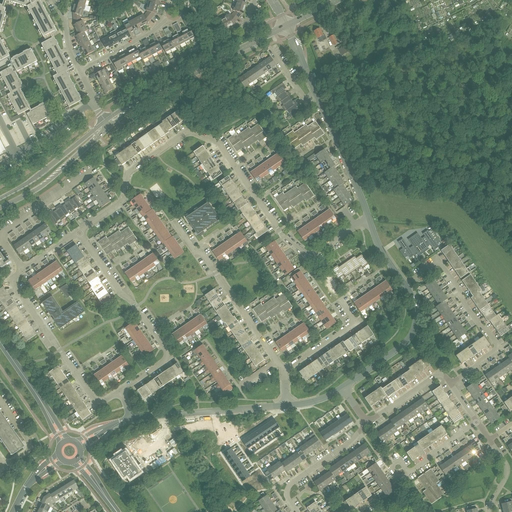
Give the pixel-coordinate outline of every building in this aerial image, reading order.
[(5,4),(6,1),(12,3),(17,5),(22,6),(28,8),(30,13),(31,13),(33,18),(36,22),(38,27),(41,33),(44,38),(51,35),(53,39),(55,38),(54,38),(53,35),(56,33),(57,32),(55,27),(54,25),(53,23),(53,24),(49,17),(50,17),(50,16),(49,15),(48,13),(47,14),(45,9),(45,8),(44,7),(45,7),(43,3),(42,4),(42,3),(40,0),(4,0),(3,5),(2,7),(4,8),(4,5),(5,4)] [(235,6),(245,9),(246,4),(236,1),(233,0),(233,2),(236,3),(235,6)] [(158,9),(159,4),(149,1),(148,6),(158,9)] [(85,6),(75,3),(74,8),(83,11),(85,6)] [(0,63),(8,58),(10,57),(10,56),(8,53),(6,50),(3,44),(2,43),(1,40),(0,38),(0,32),(1,31),(1,29),(2,26),(4,21),(5,18),(6,14),(4,13),(5,11),(5,9),(4,8),(2,7),(3,5),(2,5),(0,4),(0,63)] [(156,14),(158,9),(148,6),(146,11),(148,12),(146,14),(151,19),(155,14),(156,14)] [(235,12),(233,14),(238,19),(242,14),(243,14),(245,9),(235,6),(233,11),(235,12)] [(73,14),(73,20),(81,19),(80,16),(82,17),(83,11),(74,8),(72,14),(73,14)] [(148,23),(151,19),(146,14),(144,16),(144,15),(138,17),(143,26),(148,24),(148,23)] [(231,15),(225,17),(230,27),(235,24),(235,23),(238,19),(233,14),(231,16),(231,15)] [(138,29),(143,26),(138,17),(133,20),(138,29)] [(230,27),(225,17),(220,20),(225,29),(230,27)] [(81,22),(81,19),(73,20),(74,25),(73,26),(76,31),(85,26),(82,21),(81,22)] [(129,22),(133,32),(138,29),(133,20),(129,22)] [(129,34),(133,32),(129,22),(124,25),(126,28),(129,34)] [(76,31),(78,35),(78,36),(84,32),(85,33),(87,31),(87,30),(90,29),(89,27),(86,28),(85,26),(76,31)] [(131,37),(129,34),(126,28),(121,31),(126,40),(131,37)] [(190,28),(185,31),(190,40),(195,38),(190,28)] [(318,38),(320,42),(327,39),(324,34),(323,35),(320,28),(314,31),(318,38)] [(121,42),(116,33),(115,31),(110,33),(111,36),(116,45),(121,42)] [(126,40),(121,31),(116,33),(121,42),(126,40)] [(185,31),(180,34),(185,43),(190,40),(185,31)] [(85,33),(84,32),(78,36),(78,35),(75,37),(78,42),(87,37),(85,33)] [(333,46),(339,42),(342,41),(337,33),(329,37),(333,46)] [(185,43),(180,34),(175,36),(180,45),(185,43)] [(111,47),(116,45),(111,36),(107,38),(111,47)] [(175,36),(171,39),(175,48),(180,45),(175,36)] [(78,42),(80,47),(89,42),(87,37),(78,42)] [(69,107),(65,108),(66,110),(66,111),(70,109),(69,108),(80,102),(80,101),(82,101),(80,97),(81,97),(79,94),(79,93),(78,94),(75,87),(74,84),(74,83),(73,83),(73,84),(69,77),(70,77),(70,76),(68,73),(68,74),(67,72),(69,70),(71,73),(75,71),(73,67),(70,68),(69,64),(67,61),(63,54),(64,54),(63,53),(62,51),(61,51),(58,44),(59,44),(57,40),(56,41),(55,38),(53,39),(45,43),(44,44),(42,45),(47,54),(47,55),(49,60),(58,75),(57,76),(54,77),(53,78),(58,87),(59,88),(69,107)] [(106,50),(111,47),(107,38),(102,41),(106,50)] [(171,39),(166,41),(171,50),(175,48),(171,39)] [(166,41),(161,44),(166,53),(171,50),(166,41)] [(80,47),(83,52),(92,47),(89,42),(80,47)] [(158,42),(153,44),(157,53),(163,51),(158,42)] [(350,51),(346,42),(337,47),(342,56),(350,51)] [(148,47),(153,56),(157,53),(153,44),(148,47)] [(85,56),(94,52),(92,47),(83,52),(85,56)] [(148,47),(143,49),(148,58),(153,56),(148,47)] [(137,48),(132,51),(136,60),(141,58),(141,57),(138,52),(139,52),(137,48)] [(31,49),(28,50),(23,52),(24,52),(24,53),(18,56),(18,55),(13,58),(14,58),(11,59),(12,61),(11,61),(14,66),(17,73),(37,62),(31,49)] [(143,61),(148,58),(143,49),(139,52),(138,52),(141,57),(141,58),(143,61)] [(132,51),(127,54),(131,62),(136,60),(132,51)] [(131,62),(127,54),(122,56),(127,65),(131,62)] [(117,59),(122,68),(123,69),(125,68),(124,66),(127,65),(122,56),(117,59)] [(23,113),(29,110),(29,109),(31,109),(29,106),(30,106),(28,101),(27,101),(27,102),(24,96),(25,96),(22,91),(21,90),(24,88),(24,87),(22,84),(23,84),(20,79),(13,67),(14,66),(11,61),(12,61),(11,59),(10,57),(8,58),(11,64),(8,66),(9,68),(0,73),(11,93),(7,95),(18,115),(23,113)] [(273,68),(277,66),(271,57),(267,60),(273,68)] [(123,69),(122,68),(117,59),(112,61),(117,70),(118,72),(123,69)] [(269,71),(273,68),(267,60),(263,62),(269,71)] [(269,71),(263,62),(259,65),(265,74),(269,71)] [(255,68),(261,77),(265,74),(259,65),(255,68)] [(261,77),(255,68),(251,71),(257,79),(261,77)] [(95,75),(97,80),(107,75),(104,70),(95,75)] [(247,73),(253,82),(257,79),(251,71),(247,73)] [(253,82),(247,73),(243,76),(249,85),(253,82)] [(97,80),(100,85),(109,80),(107,75),(97,80)] [(249,85),(243,76),(239,79),(245,88),(249,85)] [(100,85),(102,89),(112,85),(109,80),(100,85)] [(283,83),(271,91),(273,94),(275,93),(277,97),(276,97),(280,103),(281,102),(286,98),(284,94),(287,93),(284,90),(286,88),(283,83)] [(112,85),(102,89),(105,95),(114,90),(112,85)] [(286,98),(281,102),(283,105),(282,106),(286,111),(287,111),(292,107),(290,104),(293,102),(291,98),(292,97),(289,92),(287,93),(284,94),(286,98)] [(23,113),(18,115),(12,119),(1,98),(0,99),(0,98),(0,100),(2,104),(3,105),(3,106),(5,110),(6,110),(6,111),(8,116),(9,116),(9,117),(11,122),(12,122),(14,121),(14,120),(15,120),(17,120),(17,119),(18,119),(19,118),(20,117),(21,117),(25,115),(23,113)] [(49,101),(48,102),(44,104),(44,103),(39,105),(39,106),(40,106),(31,110),(31,109),(29,109),(29,110),(30,112),(27,114),(33,125),(53,114),(49,106),(51,105),(49,101)] [(290,118),(300,112),(297,107),(298,106),(295,101),(293,102),(290,104),(292,107),(287,111),(289,114),(288,115),(290,118)] [(181,123),(185,120),(178,110),(174,113),(181,123)] [(170,116),(177,126),(181,123),(174,113),(170,116)] [(177,126),(170,116),(169,114),(165,117),(166,119),(173,128),(177,126)] [(173,128),(166,119),(162,122),(169,132),(169,131),(173,128)] [(312,124),(320,137),(322,136),(321,135),(324,133),(315,121),(312,124)] [(162,123),(159,126),(165,135),(169,132),(162,122),(162,123)] [(258,124),(254,127),(263,140),(267,137),(258,124)] [(320,137),(312,124),(308,127),(306,125),(316,140),(318,139),(317,138),(319,137),(320,137)] [(302,128),(311,140),(312,139),(314,137),(316,140),(306,125),(302,128)] [(165,135),(159,126),(155,128),(161,138),(165,135)] [(249,127),(249,128),(259,143),(263,140),(254,127),(250,129),(249,127)] [(155,128),(151,131),(157,141),(161,138),(155,128)] [(245,130),(254,143),(257,141),(259,143),(249,128),(245,130)] [(311,140),(302,128),(298,130),(308,143),(308,142),(310,140),(311,140)] [(245,130),(241,133),(250,146),(254,143),(245,130)] [(293,131),(303,146),(304,145),(304,144),(306,143),(307,143),(308,143),(298,130),(294,133),(293,131)] [(151,131),(147,134),(153,143),(157,141),(151,131)] [(303,146),(293,131),(289,134),(298,146),(299,145),(301,143),(303,146)] [(236,133),(231,136),(240,149),(244,147),(244,146),(237,136),(237,135),(236,133)] [(246,149),(250,146),(241,133),(237,135),(237,136),(244,146),(244,147),(246,149)] [(143,137),(150,146),(153,143),(147,134),(143,137)] [(297,147),(298,146),(289,134),(285,137),(293,149),(295,148),(297,146),(297,147)] [(236,152),(240,149),(231,136),(227,139),(236,152)] [(139,139),(146,149),(150,146),(143,137),(139,139)] [(135,142),(142,152),(146,149),(139,139),(135,142)] [(142,152),(135,142),(134,140),(130,143),(131,145),(138,154),(142,152)] [(131,145),(127,148),(134,157),(138,154),(131,145)] [(196,157),(206,150),(203,146),(193,153),(196,157)] [(123,150),(130,160),(134,157),(127,148),(123,150)] [(324,149),(316,155),(318,159),(327,153),(324,149)] [(130,160),(123,150),(119,153),(126,163),(130,160)] [(196,157),(199,161),(208,154),(206,150),(196,157)] [(115,156),(118,160),(122,165),(126,163),(119,153),(115,156)] [(275,156),(281,165),(285,162),(279,153),(275,156)] [(318,159),(321,163),(330,157),(327,153),(318,159)] [(202,165),(211,158),(208,154),(199,161),(202,165)] [(275,156),(273,157),(271,159),(277,168),(281,165),(275,156)] [(324,167),(333,161),(330,157),(321,163),(324,167)] [(202,165),(205,169),(214,162),(211,158),(202,165)] [(273,171),(277,168),(271,159),(267,161),(273,171)] [(263,164),(269,174),(273,171),(267,161),(263,164)] [(324,167),(327,171),(333,167),(334,167),(336,166),(333,161),(324,167)] [(208,172),(217,166),(214,162),(205,169),(208,172)] [(259,167),(265,176),(269,174),(263,164),(259,167)] [(208,172),(210,176),(219,170),(217,166),(208,172)] [(265,176),(259,167),(254,170),(261,179),(265,176)] [(327,171),(325,173),(327,177),(336,171),(334,167),(333,167),(327,171)] [(210,176),(213,181),(222,174),(219,170),(210,176)] [(257,182),(258,182),(261,179),(254,170),(250,173),(257,182)] [(327,177),(330,181),(339,175),(336,171),(327,177)] [(339,175),(330,181),(333,185),(341,178),(339,175)] [(219,182),(222,186),(231,180),(228,176),(219,182)] [(85,184),(88,188),(96,182),(94,178),(85,184)] [(334,190),(344,183),(341,178),(333,185),(336,189),(334,190)] [(234,184),(231,180),(222,186),(225,190),(234,184)] [(88,188),(91,192),(99,186),(96,182),(88,188)] [(315,196),(306,183),(301,186),(310,199),(315,196)] [(334,190),(336,194),(345,188),(343,184),(344,183),(334,190)] [(237,188),(234,184),(225,190),(227,194),(237,188)] [(91,192),(93,196),(102,190),(99,186),(91,192)] [(296,186),(292,189),(301,202),(305,200),(305,199),(298,189),(298,188),(296,186)] [(301,186),(298,188),(298,189),(305,199),(305,200),(306,202),(310,199),(301,186)] [(237,188),(227,194),(230,198),(240,192),(237,188)] [(336,194),(339,198),(348,192),(345,188),(336,194)] [(297,205),(301,202),(292,189),(288,192),(297,205)] [(93,196),(96,200),(105,194),(102,190),(93,196)] [(242,196),(240,192),(230,198),(231,200),(230,201),(232,203),(233,202),(242,196)] [(293,208),(283,192),(279,195),(288,208),(291,206),(293,208)] [(283,192),(293,208),(297,205),(288,192),(285,194),(283,192)] [(339,198),(342,202),(351,196),(348,192),(339,198)] [(108,198),(105,194),(96,200),(93,202),(96,205),(99,203),(99,204),(108,198)] [(143,199),(140,194),(131,201),(134,205),(143,199)] [(283,211),(288,208),(279,195),(274,198),(283,211)] [(242,196),(233,202),(232,203),(231,204),(234,208),(236,206),(245,200),(242,196)] [(351,196),(342,202),(345,206),(350,202),(354,200),(351,196)] [(64,202),(65,204),(68,207),(71,205),(74,210),(78,207),(79,208),(82,206),(75,197),(71,200),(70,198),(64,202)] [(99,204),(102,208),(110,202),(108,198),(99,204)] [(134,205),(137,209),(146,203),(143,199),(134,205)] [(248,204),(245,200),(236,206),(239,210),(248,204)] [(197,210),(194,212),(189,215),(186,217),(186,218),(190,224),(193,227),(195,231),(198,234),(199,237),(205,234),(203,231),(206,229),(213,224),(218,221),(220,219),(211,205),(209,202),(208,202),(197,210)] [(137,209),(140,213),(149,207),(146,203),(137,209)] [(240,210),(242,214),(252,207),(249,203),(248,204),(239,210),(239,211),(240,210)] [(75,211),(74,210),(71,205),(68,207),(65,204),(62,206),(61,204),(55,208),(57,210),(59,213),(62,211),(65,216),(69,213),(70,214),(75,211)] [(149,207),(140,213),(142,217),(153,210),(153,209),(151,210),(149,207)] [(255,211),(252,207),(242,214),(245,218),(255,211)] [(332,221),(336,218),(330,209),(326,212),(332,221)] [(47,214),(51,220),(54,225),(58,223),(57,222),(60,219),(61,220),(66,217),(65,216),(62,211),(59,213),(57,210),(53,212),(52,210),(47,214)] [(143,216),(146,220),(156,214),(153,210),(142,217),(143,216)] [(248,222),(257,215),(255,211),(245,218),(248,222)] [(322,215),(328,224),(332,221),(326,212),(322,215)] [(156,214),(146,220),(149,224),(158,218),(156,214)] [(260,219),(257,215),(248,222),(251,226),(260,219)] [(328,224),(322,215),(318,217),(324,227),(328,224)] [(314,220),(320,230),(324,227),(318,217),(314,220)] [(149,224),(151,228),(161,222),(158,218),(149,224)] [(263,223),(260,219),(251,226),(253,230),(263,223)] [(310,223),(316,232),(320,230),(314,220),(310,223)] [(161,222),(151,228),(154,232),(164,225),(161,222)] [(42,226),(48,235),(52,232),(46,223),(42,226)] [(263,223),(253,230),(256,233),(266,227),(263,223)] [(316,232),(310,223),(306,226),(312,235),(316,232)] [(154,232),(157,236),(166,229),(164,225),(154,232)] [(42,226),(38,229),(44,238),(48,235),(42,226)] [(308,238),(312,235),(306,226),(302,228),(308,238)] [(137,240),(128,227),(124,230),(133,243),(137,240)] [(268,231),(266,227),(256,233),(259,238),(268,231)] [(308,238),(302,228),(298,231),(304,241),(308,238)] [(38,229),(34,232),(40,240),(44,238),(38,229)] [(157,236),(160,240),(169,233),(166,229),(157,236)] [(115,233),(124,246),(128,243),(120,232),(121,232),(119,230),(115,233)] [(129,246),(133,243),(124,230),(121,232),(120,232),(128,243),(129,246)] [(30,234),(36,243),(40,240),(34,232),(30,234)] [(236,235),(243,244),(247,241),(241,232),(236,235)] [(437,245),(438,245),(438,244),(441,242),(438,239),(435,241),(432,237),(428,232),(424,235),(425,237),(428,242),(430,245),(433,248),(437,245)] [(120,249),(124,246),(115,233),(111,236),(120,249)] [(162,244),(173,237),(173,236),(172,237),(169,233),(160,240),(162,244)] [(30,234),(26,237),(32,246),(36,243),(30,234)] [(423,250),(427,247),(428,246),(430,245),(428,242),(425,244),(422,239),(418,234),(414,237),(423,250)] [(233,237),(239,247),(243,244),(236,235),(233,237)] [(111,236),(107,239),(114,250),(116,252),(120,249),(111,236)] [(28,249),(32,246),(26,237),(22,240),(28,249)] [(110,252),(114,250),(107,239),(106,237),(102,240),(110,252)] [(164,243),(166,247),(176,241),(173,237),(162,244),(163,244),(164,243)] [(229,240),(235,249),(239,247),(233,237),(229,240)] [(413,246),(416,250),(413,253),(414,255),(415,256),(417,254),(418,254),(418,253),(423,250),(414,237),(413,237),(409,241),(413,246)] [(22,240),(18,243),(24,251),(28,249),(22,240)] [(106,255),(110,252),(102,240),(97,242),(106,255)] [(225,243),(231,252),(235,249),(229,240),(225,243)] [(403,248),(403,249),(406,253),(403,255),(405,258),(407,257),(408,256),(412,253),(413,253),(410,248),(404,240),(403,240),(399,243),(403,248)] [(166,247),(169,251),(178,245),(176,241),(166,247)] [(266,247),(269,251),(278,245),(275,241),(266,247)] [(20,254),(24,251),(18,243),(14,246),(20,254)] [(225,243),(221,246),(227,255),(229,258),(233,255),(231,252),(225,243)] [(67,251),(70,256),(79,249),(76,245),(67,251)] [(169,251),(172,255),(181,249),(178,245),(169,251)] [(281,249),(278,245),(269,251),(271,255),(281,249)] [(444,255),(453,249),(450,245),(441,250),(444,255)] [(217,249),(223,258),(227,255),(221,246),(217,249)] [(82,253),(79,249),(70,256),(72,259),(82,253)] [(172,255),(175,259),(184,253),(181,249),(172,255)] [(219,261),(223,258),(217,249),(212,252),(219,261)] [(281,249),(271,255),(274,259),(284,253),(281,249)] [(444,255),(447,259),(455,253),(453,249),(444,255)] [(72,259),(75,263),(84,257),(82,253),(72,259)] [(286,257),(284,253),(274,259),(277,263),(286,257)] [(455,253),(447,259),(449,263),(458,257),(455,253)] [(8,263),(7,262),(6,262),(0,254),(0,266),(1,266),(2,269),(5,267),(6,269),(8,268),(6,266),(11,263),(10,261),(8,263)] [(153,254),(149,256),(156,266),(160,263),(153,254)] [(362,268),(368,264),(365,259),(365,258),(362,254),(356,258),(361,266),(362,268)] [(149,256),(145,259),(152,269),(156,266),(149,256)] [(352,258),(349,260),(356,270),(361,266),(356,258),(355,256),(353,257),(352,258)] [(78,267),(87,261),(84,257),(75,263),(78,267)] [(286,257),(277,263),(280,267),(289,261),(286,257)] [(449,263),(452,267),(461,261),(458,257),(449,263)] [(152,269),(145,259),(141,262),(148,271),(152,269)] [(347,261),(344,263),(351,273),(356,270),(349,260),(348,261),(347,261)] [(53,264),(59,273),(63,271),(57,261),(53,264)] [(78,267),(81,271),(90,265),(87,261),(78,267)] [(292,265),(289,261),(280,267),(283,271),(292,265)] [(452,267),(455,270),(464,265),(461,261),(452,267)] [(141,262),(137,265),(143,274),(148,271),(141,262)] [(344,263),(343,264),(342,265),(339,267),(344,275),(345,277),(351,273),(344,263)] [(53,264),(49,267),(55,276),(59,273),(53,264)] [(81,271),(83,275),(93,269),(90,265),(81,271)] [(139,277),(143,274),(137,265),(133,267),(139,277)] [(292,265),(283,271),(285,276),(295,269),(292,265)] [(338,279),(344,275),(339,267),(337,265),(331,269),(335,274),(338,279)] [(464,265),(455,270),(458,274),(466,268),(464,265)] [(45,270),(51,279),(55,276),(49,267),(45,270)] [(133,267),(129,270),(135,280),(139,277),(133,267)] [(469,273),(466,268),(458,274),(461,279),(469,273)] [(86,279),(95,273),(93,269),(83,275),(86,279)] [(45,270),(41,272),(47,282),(51,279),(45,270)] [(131,282),(135,280),(129,270),(125,273),(131,282)] [(291,278),(294,282),(303,275),(301,271),(291,278)] [(37,275),(43,284),(47,282),(41,272),(37,275)] [(86,279),(89,283),(98,277),(95,273),(86,279)] [(37,275),(33,278),(39,287),(43,284),(37,275)] [(306,279),(303,275),(294,282),(297,286),(306,279)] [(471,275),(462,281),(465,285),(474,279),(471,275)] [(101,281),(98,277),(89,283),(91,287),(92,287),(100,281),(100,282),(101,281)] [(29,281),(35,290),(39,287),(33,278),(29,281)] [(297,286),(299,289),(309,283),(306,279),(297,286)] [(425,285),(428,289),(436,283),(433,279),(425,285)] [(476,283),(474,279),(465,285),(468,289),(476,283)] [(90,288),(93,292),(103,285),(100,282),(100,281),(92,287),(91,287),(90,288)] [(382,283),(388,293),(392,290),(386,281),(382,283)] [(299,289),(302,293),(311,287),(309,283),(299,289)] [(378,286),(384,295),(388,293),(382,283),(378,286)] [(439,287),(436,283),(428,289),(430,293),(439,287)] [(468,289),(470,293),(479,287),(476,283),(468,289)] [(66,299),(73,294),(67,284),(60,289),(66,299)] [(93,292),(96,296),(106,289),(103,285),(93,292)] [(374,289),(380,298),(384,295),(378,286),(374,289)] [(302,293),(305,297),(314,291),(311,287),(302,293)] [(430,293),(433,297),(442,291),(439,287),(430,293)] [(470,293),(473,296),(473,297),(482,291),(479,287),(470,293)] [(96,296),(99,300),(108,293),(106,289),(96,296)] [(205,296),(208,300),(217,293),(214,289),(205,296)] [(370,292),(376,301),(380,298),(374,289),(370,292)] [(9,295),(6,291),(0,295),(0,301),(9,295)] [(308,301),(317,295),(314,291),(305,297),(308,301)] [(445,295),(442,291),(433,297),(436,301),(445,295)] [(471,298),(474,302),(482,296),(480,292),(482,291),(473,297),(473,296),(471,298)] [(370,292),(366,295),(372,304),(376,301),(370,292)] [(102,304),(106,301),(111,297),(108,293),(99,300),(102,304)] [(220,297),(217,293),(208,300),(210,304),(220,297)] [(284,294),(280,297),(289,310),(292,307),(284,294)] [(0,301),(3,305),(12,299),(9,295),(0,301)] [(308,301),(310,305),(320,299),(317,295),(308,301)] [(372,304),(366,295),(362,297),(368,307),(372,304)] [(447,299),(445,295),(436,301),(439,305),(436,307),(447,299)] [(79,302),(78,301),(63,311),(53,296),(51,297),(42,303),(44,306),(49,313),(51,316),(52,315),(54,319),(54,320),(60,329),(63,327),(69,322),(79,316),(82,314),(85,312),(79,302)] [(474,302),(477,306),(485,300),(482,296),(474,302)] [(210,304),(213,308),(223,301),(220,297),(210,304)] [(284,313),(289,310),(280,297),(275,299),(275,300),(283,310),(284,313)] [(362,297),(358,300),(364,309),(368,307),(362,297)] [(279,313),(283,310),(275,300),(275,299),(274,298),(270,300),(279,313)] [(3,305),(6,309),(15,303),(12,299),(3,305)] [(310,305),(313,309),(323,303),(320,299),(310,305)] [(436,307),(439,311),(447,305),(444,301),(448,299),(447,299),(436,307)] [(275,316),(279,313),(270,300),(266,303),(275,316)] [(358,300),(354,303),(360,312),(364,309),(358,300)] [(485,300),(477,306),(479,310),(488,304),(485,300)] [(213,308),(216,312),(225,305),(223,301),(213,308)] [(15,303),(6,309),(8,313),(17,307),(15,303)] [(269,317),(271,319),(275,316),(266,303),(262,306),(269,317)] [(316,313),(325,307),(323,303),(313,309),(316,313)] [(265,320),(269,317),(262,306),(261,304),(257,306),(265,320)] [(479,310),(482,314),(491,308),(488,304),(479,310)] [(219,316),(228,309),(225,305),(216,312),(219,316)] [(450,309),(447,305),(439,311),(441,315),(450,309)] [(261,322),(265,320),(257,306),(252,309),(261,322)] [(8,313),(11,317),(20,311),(17,307),(8,313)] [(316,313),(319,317),(328,311),(325,307),(316,313)] [(493,312),(491,308),(482,314),(485,318),(493,312)] [(219,316),(221,320),(231,313),(228,309),(219,316)] [(450,309),(441,315),(444,319),(453,313),(450,309)] [(20,311),(11,317),(14,321),(23,315),(20,311)] [(331,315),(328,311),(319,317),(322,321),(331,315)] [(488,322),(490,320),(498,314),(496,316),(493,312),(485,318),(488,322)] [(224,324),(225,323),(234,317),(231,313),(221,320),(224,324)] [(455,317),(453,313),(444,319),(447,323),(455,317)] [(501,319),(498,314),(490,320),(492,324),(501,319)] [(14,321),(17,325),(26,318),(23,315),(14,321)] [(207,324),(200,315),(196,317),(203,327),(207,324)] [(322,321),(324,325),(334,319),(331,315),(322,321)] [(234,316),(234,317),(225,323),(228,327),(237,320),(234,316)] [(192,320),(199,330),(203,327),(196,317),(192,320)] [(455,317),(447,323),(450,327),(458,321),(455,317)] [(19,329),(28,322),(26,318),(17,325),(19,329)] [(337,323),(334,319),(324,325),(327,329),(337,323)] [(492,324),(495,328),(504,322),(501,319),(492,324)] [(192,320),(188,323),(195,332),(199,330),(192,320)] [(228,327),(231,331),(240,324),(237,320),(228,327)] [(461,325),(458,321),(450,327),(452,331),(461,325)] [(19,329),(22,333),(31,326),(28,322),(19,329)] [(134,322),(125,328),(128,332),(137,326),(134,322)] [(495,328),(498,332),(506,326),(504,322),(495,328)] [(195,332),(188,323),(184,326),(191,335),(195,332)] [(300,326),(306,335),(310,332),(304,323),(300,326)] [(233,335),(243,328),(240,324),(231,331),(233,335)] [(461,325),(452,331),(455,335),(464,329),(461,325)] [(22,333),(25,337),(34,330),(31,326),(22,333)] [(128,332),(131,336),(140,330),(137,326),(128,332)] [(191,335),(184,326),(180,328),(187,338),(191,335)] [(296,328),(302,338),(306,335),(300,326),(296,328)] [(368,326),(364,329),(370,338),(374,335),(368,326)] [(506,326),(498,332),(501,337),(509,331),(506,326)] [(187,338),(180,328),(176,331),(183,341),(187,338)] [(245,332),(243,328),(233,335),(236,339),(245,332)] [(296,328),(292,331),(298,341),(302,338),(296,328)] [(360,331),(366,341),(370,338),(364,329),(360,331)] [(467,333),(464,329),(455,335),(458,339),(467,333)] [(34,330),(25,337),(28,341),(37,334),(34,330)] [(143,334),(140,330),(131,336),(133,340),(143,334)] [(176,331),(172,334),(178,344),(183,341),(176,331)] [(292,331),(288,334),(294,343),(298,341),(292,331)] [(356,334),(362,343),(366,341),(360,331),(356,334)] [(236,339),(239,343),(248,336),(245,332),(236,339)] [(133,340),(136,344),(145,338),(143,334),(133,340)] [(294,343),(288,334),(284,337),(290,346),(294,343)] [(352,337),(358,346),(362,343),(356,334),(352,337)] [(251,340),(248,336),(239,343),(242,347),(251,340)] [(490,345),(484,336),(480,339),(485,348),(490,345)] [(290,346),(284,337),(280,340),(286,349),(290,346)] [(348,340),(354,349),(358,346),(352,337),(348,340)] [(136,344),(139,348),(148,342),(145,338),(136,344)] [(476,342),(481,350),(485,348),(480,339),(476,342)] [(242,347),(244,351),(254,344),(251,340),(242,347)] [(280,340),(275,343),(282,352),(286,349),(280,340)] [(348,340),(344,342),(350,352),(354,349),(348,340)] [(339,344),(345,354),(349,351),(350,352),(344,342),(343,341),(339,344)] [(139,348),(142,352),(151,346),(148,342),(139,348)] [(481,350),(476,342),(472,345),(478,353),(481,350)] [(257,348),(254,344),(244,351),(247,355),(257,348)] [(345,354),(339,344),(335,347),(341,356),(345,354)] [(195,356),(205,349),(202,345),(192,352),(194,354),(192,356),(193,357),(195,356)] [(474,356),(478,353),(472,345),(468,347),(474,356)] [(151,346),(142,352),(145,356),(154,350),(151,346)] [(331,350),(337,359),(341,356),(335,347),(331,350)] [(464,350),(470,359),(474,356),(468,347),(464,350)] [(247,355),(250,358),(259,352),(257,348),(247,355)] [(208,353),(205,349),(195,356),(198,360),(201,358),(208,353)] [(327,352),(334,362),(337,359),(331,350),(327,352)] [(466,361),(470,359),(464,350),(460,353),(466,361)] [(250,358),(253,363),(262,356),(259,352),(250,358)] [(334,362),(327,352),(323,355),(330,364),(334,362)] [(211,357),(208,353),(201,358),(202,361),(199,363),(200,364),(211,357)] [(466,361),(460,353),(456,356),(462,364),(466,361)] [(125,368),(129,365),(122,355),(118,358),(125,368)] [(319,358),(326,367),(330,364),(323,355),(319,358)] [(255,367),(265,360),(262,356),(253,363),(255,367)] [(206,366),(214,361),(211,357),(200,364),(201,366),(204,364),(206,366)] [(426,368),(430,365),(425,357),(420,360),(426,368)] [(118,358),(114,361),(121,370),(125,368),(118,358)] [(315,361),(322,370),(326,367),(319,358),(315,361)] [(426,368),(420,360),(416,362),(422,371),(426,368)] [(110,364),(117,373),(121,370),(114,361),(110,364)] [(216,365),(214,361),(206,366),(208,369),(205,371),(206,372),(216,365)] [(315,361),(311,363),(318,373),(322,370),(315,361)] [(501,364),(507,373),(511,370),(505,361),(501,364)] [(412,365),(418,373),(422,371),(416,362),(412,365)] [(184,372),(177,363),(173,366),(180,375),(184,372)] [(307,366),(314,375),(318,373),(311,363),(307,366)] [(110,364),(106,367),(113,376),(117,373),(110,364)] [(507,373),(501,364),(497,367),(503,375),(507,373)] [(207,374),(210,371),(212,374),(219,369),(216,365),(206,372),(207,374)] [(418,373),(412,365),(408,368),(416,378),(414,376),(418,373)] [(49,372),(52,376),(61,370),(58,366),(49,372)] [(169,368),(176,378),(180,375),(173,366),(169,368)] [(307,366),(303,369),(310,378),(314,375),(307,366)] [(113,376),(106,367),(102,369),(109,379),(113,376)] [(497,367),(493,369),(499,378),(503,375),(497,367)] [(176,378),(169,368),(165,371),(172,380),(176,378)] [(416,378),(408,368),(410,370),(406,373),(412,381),(416,378)] [(102,369),(98,372),(104,382),(109,379),(102,369)] [(222,373),(219,369),(212,374),(214,377),(210,379),(211,380),(222,373)] [(310,378),(303,369),(299,372),(306,381),(310,378)] [(499,378),(493,369),(489,372),(495,381),(499,378)] [(55,380),(64,374),(61,370),(52,376),(55,380)] [(172,380),(165,371),(161,374),(168,383),(172,380)] [(104,382),(98,372),(94,375),(100,384),(104,382)] [(495,381),(489,372),(485,375),(491,384),(495,381)] [(215,379),(217,382),(225,377),(222,373),(211,380),(212,382),(215,379)] [(406,373),(402,375),(408,384),(412,381),(406,373)] [(55,380),(58,384),(67,378),(64,374),(55,380)] [(168,383),(161,374),(157,377),(164,386),(168,383)] [(398,378),(404,387),(408,384),(402,375),(398,378)] [(153,379),(160,389),(164,386),(157,377),(153,379)] [(227,381),(225,377),(217,382),(219,384),(216,387),(217,388),(227,381)] [(58,384),(60,388),(70,382),(67,378),(58,384)] [(404,387),(398,378),(394,381),(400,389),(404,387)] [(160,389),(153,379),(149,382),(156,391),(160,389)] [(218,389),(221,387),(222,389),(221,390),(221,391),(230,385),(227,381),(217,388),(218,389)] [(400,389),(394,381),(390,384),(396,392),(400,389)] [(60,388),(63,392),(72,386),(70,382),(60,388)] [(145,385),(152,394),(156,391),(149,382),(145,385)] [(469,392),(478,386),(475,382),(466,388),(469,392)] [(396,392),(390,384),(386,386),(392,395),(396,392)] [(152,394),(145,385),(141,388),(148,397),(152,394)] [(233,388),(230,385),(221,391),(224,395),(233,388)] [(75,390),(72,386),(63,392),(66,396),(75,390)] [(381,387),(388,398),(392,395),(386,386),(382,389),(381,387)] [(444,390),(441,386),(432,392),(435,396),(444,390)] [(481,390),(478,386),(469,392),(472,396),(481,390)] [(388,398),(381,387),(377,390),(383,398),(386,396),(388,398)] [(137,390),(144,400),(148,397),(141,388),(137,390)] [(66,396),(69,400),(78,394),(75,390),(66,396)] [(383,398),(377,390),(373,393),(379,401),(383,398)] [(446,394),(444,390),(435,396),(438,400),(446,394)] [(472,396),(475,400),(483,394),(481,390),(472,396)] [(379,401),(373,393),(369,395),(375,404),(379,401)] [(81,398),(78,394),(69,400),(71,404),(81,398)] [(438,400),(440,404),(449,398),(446,394),(438,400)] [(475,400),(478,404),(486,398),(483,394),(475,400)] [(365,398),(371,407),(375,404),(369,395),(365,398)] [(71,404),(74,408),(83,402),(81,398),(71,404)] [(419,401),(425,410),(429,407),(422,398),(419,401)] [(443,408),(452,402),(449,398),(440,404),(443,408)] [(486,398),(478,404),(480,408),(489,402),(486,398)] [(419,401),(415,403),(415,404),(421,412),(425,410),(419,401)] [(77,412),(86,406),(83,402),(74,408),(77,412)] [(443,408),(446,412),(455,406),(452,402),(443,408)] [(480,408),(483,412),(492,406),(489,402),(480,408)] [(411,407),(417,415),(421,412),(415,404),(411,407)] [(77,412),(80,416),(89,410),(86,406),(77,412)] [(446,412),(449,416),(457,410),(455,406),(446,412)] [(483,412),(486,415),(494,410),(492,406),(483,412)] [(407,409),(413,418),(417,415),(411,407),(407,409)] [(403,412),(409,421),(413,418),(407,409),(403,412)] [(92,414),(89,410),(80,416),(82,420),(92,414)] [(449,416),(451,420),(460,414),(457,410),(449,416)] [(489,419),(497,414),(494,410),(486,415),(489,419)] [(403,412),(400,414),(399,415),(405,423),(409,421),(403,412)] [(0,439),(11,455),(22,447),(0,414),(0,439)] [(347,414),(343,417),(348,425),(353,421),(347,414)] [(460,414),(451,420),(454,424),(463,418),(460,414)] [(500,418),(497,414),(489,419),(491,424),(500,418)] [(399,415),(397,416),(395,418),(401,426),(405,423),(399,415)] [(344,428),(348,425),(343,417),(338,420),(344,428)] [(391,420),(398,431),(399,431),(397,429),(401,426),(395,418),(391,420)] [(274,419),(270,422),(276,430),(280,427),(274,419)] [(334,423),(339,431),(344,428),(338,420),(334,423)] [(388,425),(394,434),(398,431),(391,420),(391,421),(392,422),(388,425)] [(270,422),(266,424),(272,432),(276,430),(270,422)] [(330,427),(335,434),(339,431),(334,423),(330,427)] [(266,424),(262,427),(268,435),(272,432),(266,424)] [(384,428),(390,437),(394,434),(388,425),(384,428)] [(443,437),(447,434),(441,425),(437,428),(443,437)] [(262,427),(258,430),(264,438),(268,435),(262,427)] [(335,434),(330,427),(325,430),(330,437),(335,434)] [(384,428),(380,431),(386,439),(390,437),(384,428)] [(433,431),(439,440),(443,437),(437,428),(433,431)] [(258,430),(254,433),(260,440),(264,438),(258,430)] [(325,430),(320,433),(326,440),(330,437),(325,430)] [(380,431),(376,434),(382,442),(386,439),(380,431)] [(429,434),(435,442),(439,440),(433,431),(429,434)] [(254,433),(250,435),(256,443),(260,440),(254,433)] [(435,442),(429,434),(425,437),(431,445),(435,442)] [(250,435),(246,438),(252,446),(256,443),(250,435)] [(312,439),(318,448),(322,445),(316,436),(312,439)] [(421,439),(427,448),(431,445),(425,437),(421,439)] [(246,438),(242,441),(248,449),(252,446),(246,438)] [(314,450),(318,448),(312,439),(308,442),(314,450)] [(427,448),(421,439),(417,442),(425,453),(423,451),(427,448)] [(471,444),(477,453),(481,450),(475,441),(471,444)] [(314,450),(308,442),(304,445),(310,453),(314,450)] [(415,447),(421,455),(425,453),(417,442),(418,444),(415,447)] [(371,453),(365,444),(361,447),(367,456),(371,453)] [(473,456),(477,453),(471,444),(467,447),(473,456)] [(307,458),(306,456),(310,453),(304,445),(300,447),(307,458)] [(303,461),(305,459),(307,458),(300,447),(299,448),(301,449),(297,452),(303,461)] [(361,447),(360,447),(357,450),(363,458),(367,456),(361,447)] [(415,447),(411,450),(417,458),(421,455),(415,447)] [(473,456),(467,447),(463,450),(469,458),(473,456)] [(231,448),(223,454),(226,458),(234,453),(231,448)] [(363,458),(357,450),(353,452),(359,461),(363,458)] [(411,450),(407,453),(413,461),(417,458),(411,450)] [(459,452),(465,461),(469,458),(463,450),(459,452)] [(125,451),(111,461),(123,479),(126,476),(129,480),(140,473),(125,451)] [(293,455),(299,463),(303,461),(297,452),(293,455)] [(349,455),(355,464),(359,461),(353,452),(349,455)] [(465,461),(459,452),(455,455),(461,464),(465,461)] [(234,453),(226,458),(229,462),(237,456),(234,453)] [(295,466),(297,465),(299,463),(293,455),(289,458),(295,466)] [(345,458),(351,467),(355,464),(349,455),(345,458)] [(451,458),(457,467),(461,464),(455,455),(451,458)] [(237,456),(229,462),(231,466),(239,460),(237,456)] [(295,466),(289,458),(285,460),(291,469),(295,466)] [(341,461),(347,470),(351,467),(345,458),(341,461)] [(457,467),(451,458),(447,461),(453,469),(457,467)] [(239,460),(231,466),(234,470),(242,464),(239,460)] [(287,472),(290,470),(291,469),(285,460),(281,463),(280,461),(287,472)] [(282,473),(285,471),(286,470),(287,472),(280,461),(276,464),(282,473)] [(336,464),(343,472),(347,470),(341,461),(336,464)] [(449,472),(453,469),(447,461),(443,464),(449,472)] [(370,473),(379,467),(376,463),(368,469),(370,473)] [(242,464),(234,470),(237,474),(245,468),(242,464)] [(282,473),(276,464),(272,467),(278,475),(282,473)] [(343,472),(336,464),(332,466),(339,475),(343,472)] [(445,475),(449,472),(443,464),(439,466),(445,475)] [(335,477),(339,475),(332,466),(329,469),(336,479),(337,479),(335,477)] [(268,470),(274,478),(278,475),(272,467),(268,470)] [(382,471),(379,467),(370,473),(373,477),(382,471)] [(245,468),(237,474),(240,478),(247,472),(245,468)] [(329,469),(330,471),(326,474),(332,483),(336,479),(329,469)] [(431,469),(418,478),(419,479),(420,479),(421,481),(421,482),(434,473),(431,469)] [(264,472),(270,481),(274,478),(268,470),(264,472)] [(373,477),(376,481),(385,475),(382,471),(373,477)] [(247,472),(240,478),(242,482),(250,477),(247,472)] [(422,483),(424,485),(423,485),(424,486),(436,477),(434,473),(421,482),(422,483)] [(322,477),(328,485),(332,483),(326,474),(322,477)] [(376,481),(379,485),(387,479),(385,475),(376,481)] [(318,479),(324,488),(328,485),(322,477),(318,479)] [(436,477),(424,486),(425,487),(427,489),(423,491),(423,492),(439,481),(436,477)] [(318,479),(317,480),(314,482),(320,491),(324,488),(318,479)] [(381,489),(390,483),(387,479),(379,485),(381,489)] [(74,490),(75,489),(80,496),(81,496),(82,498),(84,497),(83,494),(79,489),(78,487),(74,480),(69,483),(74,490)] [(439,487),(436,483),(439,481),(423,492),(424,493),(425,493),(426,495),(426,496),(439,487)] [(64,486),(69,493),(71,491),(72,492),(74,491),(74,490),(69,483),(64,486)] [(381,489),(384,493),(393,487),(390,483),(381,489)] [(60,489),(64,496),(67,494),(68,495),(70,494),(69,493),(64,486),(61,488),(60,489)] [(362,490),(368,498),(372,495),(366,487),(362,490)] [(393,487),(384,493),(387,497),(396,491),(393,487)] [(441,491),(440,489),(439,487),(426,496),(427,497),(429,499),(429,500),(441,491)] [(66,499),(64,496),(60,489),(55,491),(60,499),(62,497),(64,500),(66,499)] [(55,501),(50,493),(48,490),(46,491),(48,495),(45,497),(52,503),(55,501)] [(358,492),(364,501),(368,498),(362,490),(358,492)] [(61,500),(60,499),(55,491),(53,493),(52,492),(50,493),(55,501),(58,500),(60,503),(62,502),(61,500)] [(432,504),(444,495),(441,491),(429,500),(430,501),(432,504)] [(358,492),(354,495),(360,504),(364,501),(358,492)] [(270,499),(267,495),(258,501),(261,505),(270,499)] [(360,504),(354,495),(350,498),(356,506),(360,504)] [(50,507),(52,503),(45,497),(43,500),(39,498),(38,500),(43,503),(50,507)] [(350,498),(346,501),(352,509),(356,506),(350,498)] [(264,509),(273,503),(270,499),(261,505),(264,509)] [(307,508),(310,511),(318,506),(315,502),(307,508)] [(40,508),(47,511),(50,507),(43,503),(40,508)] [(268,511),(275,507),(273,503),(264,509),(266,511),(268,511)]
